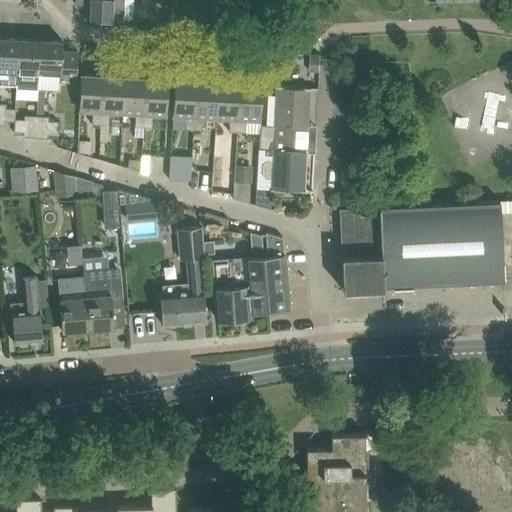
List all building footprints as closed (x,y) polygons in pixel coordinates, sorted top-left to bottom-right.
[(75,0),(75,3),(91,4),(90,17),(122,19),(123,0),(75,0)] [(0,81),(16,83),(17,71),(18,71),(19,38),(0,36),(0,81)] [(39,72),(40,72),(41,39),(19,38),(18,71),(17,71),(16,83),(16,88),(38,89),(39,72)] [(72,82),(72,77),(77,77),(78,51),(62,50),(63,40),(41,39),(40,72),(41,72),(60,73),(59,81),(61,81),(72,82)] [(309,70),(318,71),(319,54),(310,54),(309,70)] [(81,74),(80,97),(79,109),(93,110),(92,123),(100,124),(103,75),(81,74)] [(125,77),(103,75),(100,124),(109,124),(110,111),(123,112),(125,77)] [(147,78),(125,77),(123,112),(136,112),(135,126),(144,126),(147,78)] [(168,79),(147,78),(144,126),(152,126),(153,113),(166,114),(168,79)] [(194,129),(197,80),(175,79),(173,114),(187,115),(186,128),(194,129)] [(218,82),(197,80),(194,129),(203,129),(203,116),(217,117),(218,82)] [(240,83),(218,82),(217,117),(230,117),(229,131),(238,131),(240,83)] [(240,83),(238,131),(260,132),(260,124),(262,84),(240,83)] [(266,124),(260,124),(260,132),(259,136),(293,138),(293,126),(309,127),(309,125),(307,125),(309,88),(311,88),(311,87),(276,85),(276,86),(277,86),(277,94),(268,94),(266,124)] [(37,114),(44,115),(45,89),(38,89),(37,114)] [(16,107),(6,107),(5,120),(15,120),(15,118),(16,107)] [(24,118),(15,118),(15,120),(14,131),(24,131),(24,118)] [(58,120),(49,120),(48,132),(58,133),(58,120)] [(273,195),(265,188),(270,189),(305,190),(305,189),(304,189),(306,152),(307,152),(307,150),(292,150),(293,138),(259,136),(259,148),(256,188),(255,204),(272,208),(273,195)] [(91,140),(80,140),(80,151),(91,151),(91,140)] [(171,154),(169,177),(191,178),(192,164),(192,155),(171,154)] [(128,166),(140,168),(141,159),(129,158),(128,166)] [(11,163),(12,184),(37,183),(37,163),(11,163)] [(234,182),(236,182),(250,183),(251,183),(252,165),(236,164),(234,182)] [(55,195),(76,193),(75,175),(53,169),(55,195)] [(94,195),(103,194),(102,192),(102,190),(104,190),(103,183),(93,181),(94,195)] [(118,188),(119,202),(125,202),(155,200),(155,199),(118,188)] [(103,200),(104,227),(119,226),(118,200),(103,200)] [(380,206),(339,207),(341,254),(343,289),(384,288),(384,285),(504,280),(500,200),(380,206)] [(187,258),(189,281),(189,289),(163,291),(160,292),(162,324),(206,320),(201,257),(205,257),(202,225),(178,227),(181,259),(187,258)] [(283,236),(266,231),(268,254),(242,256),(242,257),(213,259),(218,319),(222,319),(224,323),(233,322),(235,318),(248,317),(248,311),(290,308),(285,253),(283,253),(283,236)] [(204,240),(205,253),(215,252),(214,239),(204,240)] [(83,275),(85,295),(88,328),(114,326),(113,306),(123,305),(119,267),(83,269),(83,275)] [(23,277),(25,301),(11,302),(12,310),(15,342),(19,341),(22,344),(26,343),(28,340),(43,339),(37,276),(23,277)] [(88,328),(85,295),(72,297),(70,276),(59,277),(61,298),(60,299),(61,310),(62,330),(88,328)] [(347,376),(348,409),(370,408),(369,375),(347,376)] [(364,511),(363,431),(329,432),(329,447),(311,447),(311,511),(364,511)] [(117,511),(177,511),(176,487),(151,488),(152,505),(117,505),(117,511)] [(41,511),(42,510),(42,498),(16,499),(16,511),(41,511)]
